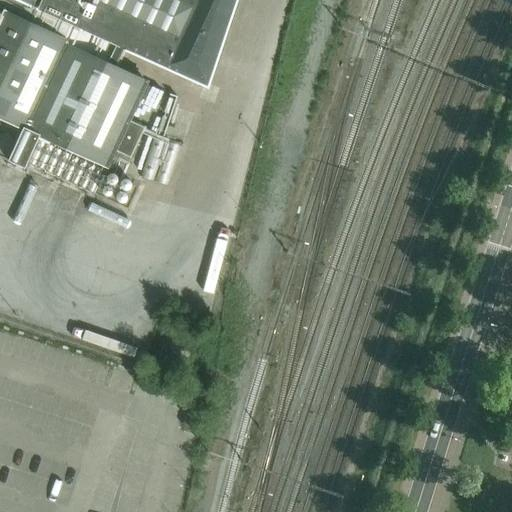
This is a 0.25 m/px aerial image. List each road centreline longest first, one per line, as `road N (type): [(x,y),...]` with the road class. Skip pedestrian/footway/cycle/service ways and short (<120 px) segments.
road 1 (secondary): [(416,511),(510,214)]
road 2 (unknown): [(164,511),(179,427),(118,399)]
road 3 (unknown): [(118,399),(0,365)]
